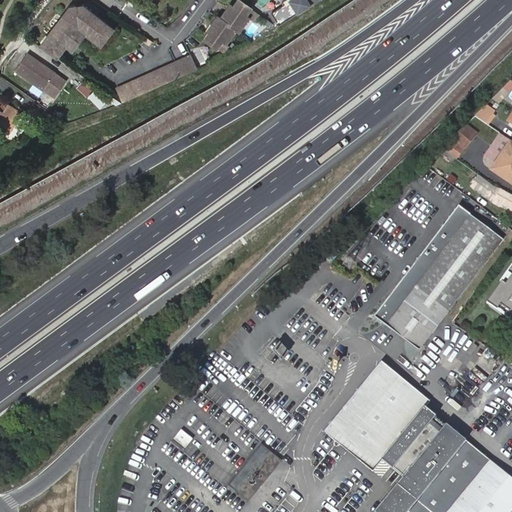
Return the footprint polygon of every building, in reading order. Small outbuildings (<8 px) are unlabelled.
[(217,33),(212,41),(224,48),(229,41),(233,43),(242,29),(245,31),(255,16),(251,14),(256,7),(245,0),(243,0),(239,7),(236,4),(227,19),(224,17),(214,31),(217,33)] [(288,0),(271,11),(280,26),(311,7),(321,0),(288,0)] [(114,30),(84,7),(70,9),(39,47),(56,58),(66,46),(80,29),(86,34),(101,46),(114,30)] [(73,51),(86,34),(80,29),(66,46),(73,51)] [(64,80),(27,54),(15,72),(52,97),(64,80)] [(120,102),(196,70),(190,55),(113,87),(120,102)] [(4,68),(0,76),(0,77),(6,80),(11,71),(4,68)] [(81,80),(74,89),(84,97),(91,88),(81,80)] [(97,110),(106,102),(93,89),(85,97),(97,110)] [(21,113),(0,99),(0,127),(8,133),(21,113)] [(48,111),(35,103),(26,117),(39,125),(48,111)] [(487,104),(475,116),(482,121),(485,123),(494,110),(487,104)] [(464,149),(452,139),(442,149),(450,155),(455,159),(464,149)] [(491,167),(509,180),(511,175),(511,141),(511,140),(491,167)] [(478,177),(473,185),(487,195),(493,187),(478,177)] [(511,197),(499,190),(493,202),(500,206),(501,203),(511,208),(511,197)] [(502,241),(457,207),(373,316),(418,349),(502,241)] [(511,266),(487,302),(511,319),(511,266)] [(244,322),(240,326),(248,336),(253,332),(244,322)] [(321,432),(370,472),(378,463),(399,479),(371,511),(511,511),(511,483),(421,410),(428,402),(378,362),(321,432)] [(237,381),(228,392),(240,401),(249,390),(237,381)] [(280,462),(259,446),(227,486),(247,502),(280,462)]
